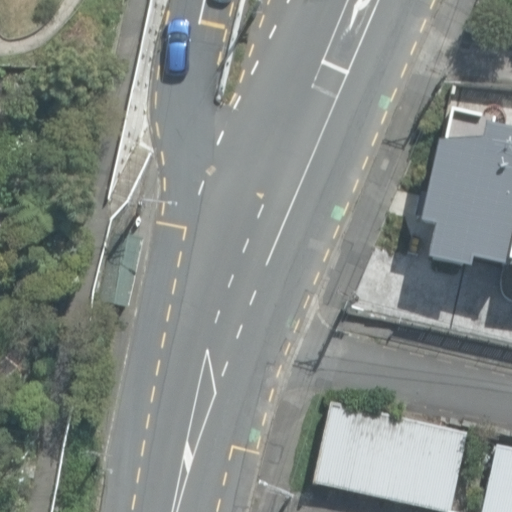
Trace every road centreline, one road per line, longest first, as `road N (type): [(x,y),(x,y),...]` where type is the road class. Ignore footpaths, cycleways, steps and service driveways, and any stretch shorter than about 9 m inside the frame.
road 1 (residential): [(511,401),(227,331)]
road 2 (residential): [(267,226),(220,197),(201,169),(186,96),(202,0)]
road 3 (secondary): [(369,0),(267,226)]
road 4 (secondary): [(227,331),(181,511)]
